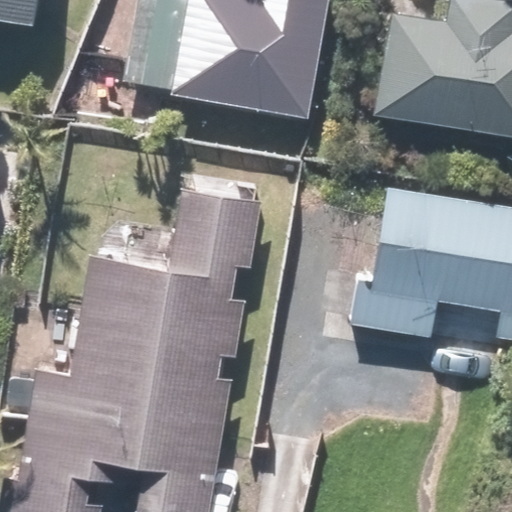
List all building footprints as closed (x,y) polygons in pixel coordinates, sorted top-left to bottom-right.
[(137,0),(124,72),(311,107),(330,0),(137,0)] [(419,0),(400,0),(381,97),(511,124),(511,0),(452,0),(451,6),(419,0)] [(0,55),(0,155),(17,59),(0,55)] [(362,264),(353,315),(433,331),(441,289),(502,301),(497,328),(511,330),(511,196),(392,173),(374,267),(362,264)] [(238,372),(222,369),(226,346),(241,348),(249,291),(236,290),(241,257),(254,258),(264,189),(189,178),(178,254),(95,242),(77,362),(40,357),(24,465),(8,462),(0,511),(102,511),(109,465),(146,471),(142,497),(218,508),(238,372)]
